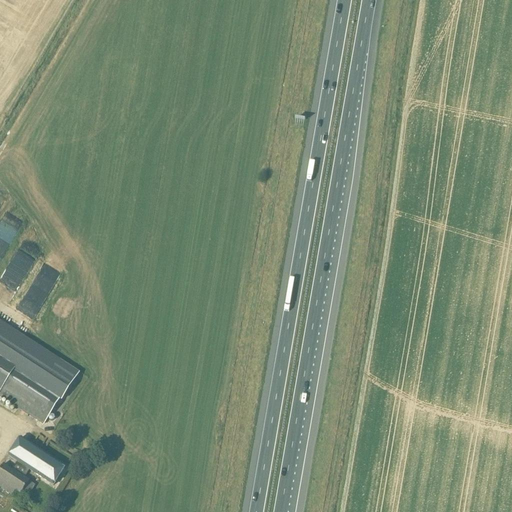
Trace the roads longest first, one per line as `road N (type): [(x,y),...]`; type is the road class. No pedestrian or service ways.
road 1 (motorway): [(341,0),(253,511)]
road 2 (motorway): [(280,511),(368,0)]
